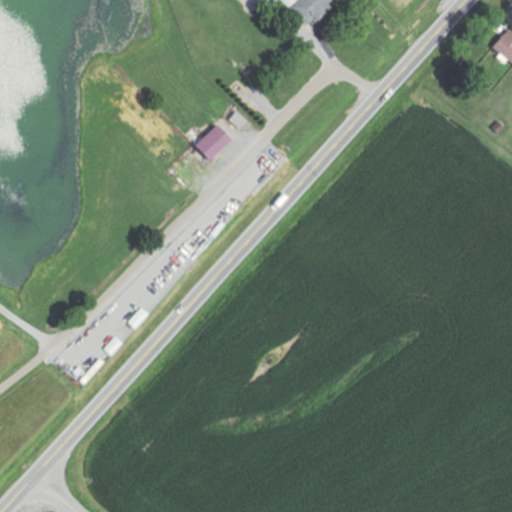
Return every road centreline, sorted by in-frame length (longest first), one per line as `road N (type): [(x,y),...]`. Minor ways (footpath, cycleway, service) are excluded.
road 1 (trunk): [(30,481),(466,0)]
road 2 (residential): [(0,389),(85,317),(313,86),(341,75),(378,96)]
